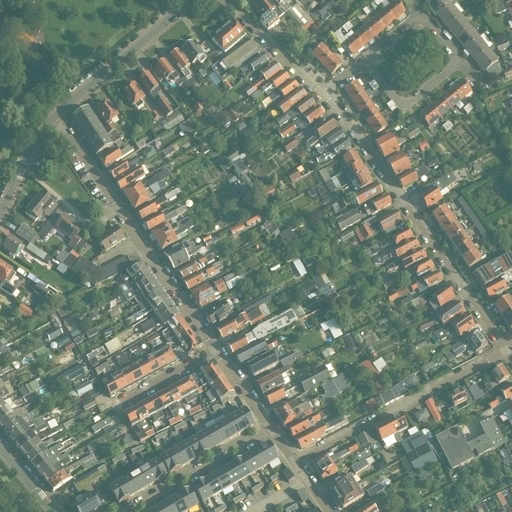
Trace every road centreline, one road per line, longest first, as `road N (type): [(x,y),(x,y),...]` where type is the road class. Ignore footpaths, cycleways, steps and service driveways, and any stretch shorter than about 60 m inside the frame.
road 1 (residential): [(505,351),(354,129),(320,94)]
road 2 (residential): [(215,350),(54,116)]
road 3 (residential): [(294,461),(505,351)]
road 4 (residential): [(363,59),(401,107),(459,63),(420,14)]
road 5 (tertiary): [(54,116),(194,0)]
road 6 (residential): [(271,430),(131,511)]
road 7 (residential): [(320,94),(222,0)]
